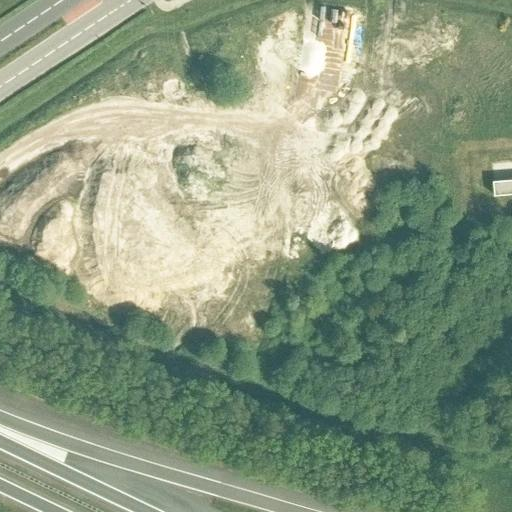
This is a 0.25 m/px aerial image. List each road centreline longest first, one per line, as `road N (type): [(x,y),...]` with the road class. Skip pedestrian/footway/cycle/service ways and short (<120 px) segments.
road 1 (trunk): [(295,511),(0,419)]
road 2 (trunk): [(146,511),(0,442)]
road 3 (tertiary): [(0,88),(130,0)]
